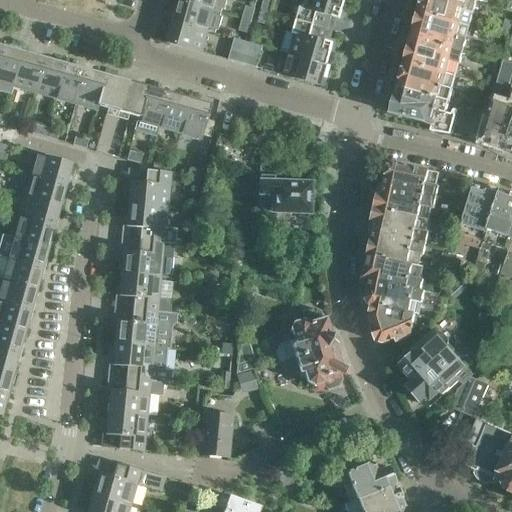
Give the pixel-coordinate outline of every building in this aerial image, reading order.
[(179,0),(179,1),(215,11),(221,12),(221,9),(224,10),(226,0),(179,0)] [(273,0),(263,0),(261,9),(270,12),(273,0)] [(300,6),(296,20),(313,25),(316,13),(339,19),(344,0),(303,0),(302,7),(300,6)] [(422,0),(419,13),(460,25),(469,27),(476,1),(471,0),(422,0)] [(179,1),(173,22),(209,32),(215,11),(179,1)] [(255,8),(246,5),(242,18),(252,21),(255,8)] [(261,9),(257,22),(267,24),(270,12),(261,9)] [(412,39),(454,50),(462,52),(469,27),(460,25),(419,13),(412,39)] [(239,31),(248,33),(252,21),(242,18),(239,31)] [(327,65),(333,43),(311,37),(315,25),(313,25),(296,20),(292,34),(284,32),(279,51),(288,54),(327,65)] [(173,22),(168,42),(203,53),(209,32),(173,22)] [(499,35),(509,37),(511,25),(503,23),(499,35)] [(249,42),(234,38),(229,59),(243,64),(249,42)] [(412,39),(405,64),(455,78),(463,53),(454,50),(412,39)] [(263,46),(249,42),(243,64),(257,68),(263,46)] [(1,47),(0,50),(0,84),(12,88),(22,53),(1,47)] [(22,53),(12,88),(33,94),(43,59),(22,53)] [(288,54),(283,75),(324,87),(326,79),(324,78),(327,65),(288,54)] [(43,59),(33,94),(53,100),(63,64),(43,59)] [(485,129),(482,142),(508,150),(511,135),(511,98),(511,102),(498,97),(501,91),(509,88),(511,76),(511,63),(504,61),(499,80),(496,89),(493,102),(490,112),(485,129)] [(63,64),(53,100),(74,106),(84,70),(63,64)] [(405,64),(398,88),(450,101),(455,78),(405,64)] [(84,70),(74,106),(97,112),(98,106),(107,76),(84,70)] [(126,82),(107,76),(98,106),(117,111),(126,82)] [(146,87),(126,82),(117,111),(138,117),(146,87)] [(146,87),(138,117),(136,123),(158,129),(167,93),(146,87)] [(450,101),(398,88),(391,114),(431,124),(430,131),(449,135),(456,115),(447,113),(450,101)] [(167,93),(158,129),(178,135),(188,99),(167,93)] [(188,99),(178,135),(201,141),(210,105),(188,99)] [(490,112),(493,102),(489,101),(484,104),(483,110),(490,112)] [(4,116),(1,125),(14,128),(16,120),(4,116)] [(31,133),(43,136),(45,128),(34,125),(31,133)] [(482,142),(485,129),(474,126),(471,139),(482,142)] [(45,128),(43,136),(56,140),(58,132),(45,128)] [(250,135),(248,142),(259,146),(261,139),(250,135)] [(75,136),(73,145),(85,149),(88,140),(75,136)] [(129,151),(126,160),(139,164),(142,155),(129,151)] [(36,154),(30,175),(65,185),(71,164),(36,154)] [(154,162),(154,170),(168,172),(168,164),(154,162)] [(385,178),(384,186),(437,198),(439,187),(437,186),(439,180),(438,179),(439,175),(389,163),(384,166),(382,173),(385,178)] [(311,214),(312,183),(273,181),(273,170),(263,168),(260,167),(259,212),(274,213),(274,215),(274,223),(280,224),(284,224),(290,224),(294,226),(304,227),(307,222),(308,216),(308,213),(311,214)] [(202,172),(189,168),(187,177),(199,181),(202,172)] [(130,181),(128,205),(168,209),(171,174),(146,171),(145,183),(130,181)] [(30,175),(24,196),(59,206),(65,185),(30,175)] [(374,208),(419,218),(429,221),(432,209),(434,210),(437,198),(384,186),(382,193),(377,196),(374,208)] [(455,242),(481,249),(487,230),(500,191),(487,186),(483,189),(474,186),(462,225),(455,242)] [(493,245),(506,249),(510,238),(511,230),(511,194),(500,191),(487,230),(481,249),(489,251),(493,245)] [(455,194),(453,201),(466,205),(468,197),(455,194)] [(24,196),(18,217),(54,227),(59,206),(24,196)] [(128,205),(127,217),(126,227),(140,228),(139,241),(164,243),(168,209),(128,205)] [(419,218),(374,208),(372,219),(376,225),(375,232),(414,241),(426,244),(432,221),(419,218)] [(18,217),(12,238),(48,248),(54,227),(18,217)] [(511,230),(510,238),(501,266),(495,282),(511,286),(511,230)] [(365,251),(369,255),(419,267),(420,266),(422,255),(424,255),(426,244),(414,241),(375,232),(373,239),(367,243),(365,251)] [(12,238),(7,259),(42,269),(48,248),(12,238)] [(123,251),(122,261),(121,274),(161,278),(169,278),(171,257),(168,256),(168,244),(164,243),(139,241),(138,252),(123,251)] [(442,257),(450,260),(453,251),(444,249),(442,257)] [(369,256),(364,278),(371,280),(418,292),(419,290),(424,269),(419,267),(369,255),(369,256)] [(462,259),(452,256),(448,269),(459,271),(462,259)] [(7,259),(1,280),(36,289),(42,269),(7,259)] [(244,286),(244,279),(240,277),(231,271),(229,284),(236,285),(244,286)] [(161,278),(121,274),(119,296),(133,297),(132,310),(157,312),(165,313),(169,313),(170,307),(164,300),(159,300),(161,278)] [(209,278),(198,287),(205,294),(209,298),(219,289),(209,278)] [(1,280),(0,282),(0,301),(30,310),(36,289),(1,280)] [(418,292),(371,280),(367,300),(370,305),(372,306),(415,317),(416,317),(419,318),(420,314),(424,294),(418,292)] [(0,301),(0,324),(25,331),(30,310),(0,301)] [(415,317),(372,306),(370,316),(374,322),(373,327),(378,342),(384,343),(396,339),(397,343),(401,341),(401,342),(411,338),(415,317)] [(278,364),(283,362),(336,346),(333,335),(331,336),(325,319),(322,320),(320,312),(314,309),(303,313),(302,320),(293,322),(290,328),(292,334),(287,336),(290,344),(279,348),(275,354),(278,364)] [(116,320),(114,343),(154,347),(169,348),(171,328),(175,324),(176,315),(157,312),(132,310),(131,321),(116,320)] [(0,324),(0,346),(19,352),(25,331),(0,324)] [(406,351),(396,360),(402,367),(396,372),(409,387),(408,387),(421,402),(424,400),(430,407),(443,396),(451,389),(467,375),(464,371),(467,368),(434,331),(425,338),(421,334),(411,338),(401,342),(406,351)] [(114,343),(113,356),(112,365),(126,367),(125,379),(151,382),(166,383),(174,383),(174,372),(167,371),(169,348),(154,347),(114,343)] [(234,346),(223,345),(222,356),(233,357),(234,346)] [(0,346),(0,369),(13,373),(19,352),(0,346)] [(339,355),(336,346),(283,362),(288,376),(294,380),(305,377),(307,382),(314,386),(323,383),(330,390),(338,388),(342,380),(340,374),(343,373),(337,355),(339,355)] [(203,354),(198,354),(198,364),(207,365),(207,355),(203,354)] [(245,358),(238,356),(236,375),(256,370),(254,365),(245,358)] [(0,369),(0,391),(7,394),(13,373),(0,369)] [(220,372),(218,388),(227,388),(229,373),(220,372)] [(237,378),(242,393),(258,389),(253,374),(237,378)] [(463,409),(472,388),(476,379),(471,377),(458,389),(452,404),(463,409)] [(110,389),(109,399),(107,412),(147,416),(149,397),(161,398),(162,383),(151,382),(125,379),(124,390),(110,389)] [(476,379),(472,388),(463,409),(476,415),(486,391),(489,385),(476,379)] [(339,396),(329,399),(339,409),(349,405),(339,396)] [(147,416),(107,412),(105,435),(119,436),(118,448),(144,451),(147,416)] [(204,414),(199,455),(227,457),(229,441),(230,441),(230,440),(229,440),(230,433),(231,433),(231,432),(230,432),(231,416),(204,414)] [(177,431),(193,433),(194,421),(178,420),(177,431)] [(511,434),(487,424),(477,447),(470,445),(466,453),(469,459),(466,465),(477,470),(475,473),(478,479),(484,483),(490,484),(496,482),(496,481),(495,481),(498,474),(496,473),(509,443),(511,443),(511,440),(511,434)] [(495,481),(496,481),(497,478),(505,482),(505,483),(504,483),(506,489),(507,489),(511,491),(511,440),(511,443),(509,443),(496,473),(498,474),(495,481)] [(346,463),(343,472),(354,498),(392,482),(393,478),(390,472),(388,472),(380,454),(368,459),(366,455),(351,461),(346,463)] [(273,465),(282,487),(297,481),(288,459),(273,465)] [(98,473),(92,495),(130,505),(137,483),(159,490),(163,478),(140,471),(116,464),(113,476),(98,473)] [(392,482),(354,498),(342,503),(346,511),(391,511),(403,507),(401,504),(402,496),(400,490),(393,485),(392,482)] [(92,495),(89,507),(87,511),(128,511),(130,505),(92,495)] [(228,498),(220,495),(217,505),(224,508),(222,511),(258,511),(260,507),(229,495),(228,498)]
